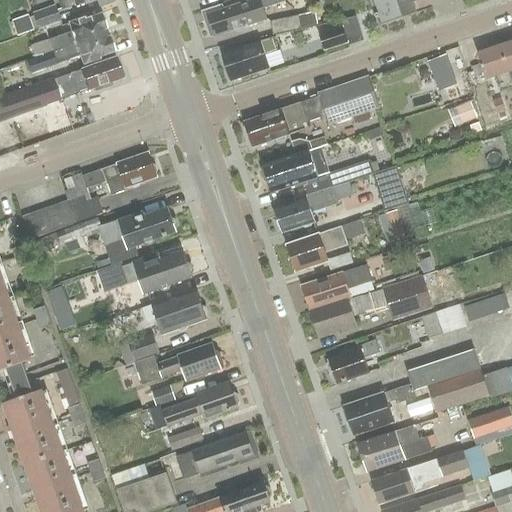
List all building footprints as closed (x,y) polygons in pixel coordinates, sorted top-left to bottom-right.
[(57,0),(61,11),(73,7),(74,8),(95,0),(94,0),(57,0)] [(222,3),(206,8),(208,14),(204,16),(211,38),(233,30),(237,32),(242,30),(244,27),(267,19),(263,9),(286,1),(285,0),(243,0),(245,3),(224,9),(222,3)] [(399,7),(418,0),(369,0),(379,26),(403,17),(399,7)] [(53,5),(31,13),(32,17),(27,18),(26,15),(10,21),(15,36),(37,29),(38,30),(60,22),(53,5)] [(279,33),(317,25),(315,12),(271,22),(274,34),(279,33)] [(52,51),(106,33),(104,26),(105,23),(103,18),(100,17),(100,15),(84,20),(84,18),(68,23),(71,32),(48,40),(28,47),(32,58),(52,51)] [(348,43),(348,44),(363,39),(355,15),(341,20),(342,26),(348,43)] [(318,34),(324,51),(348,43),(342,26),(318,34)] [(112,49),(113,46),(112,42),(109,40),(106,33),(52,51),(32,58),(24,61),(28,74),(56,64),(79,56),(83,65),(99,59),(98,57),(113,52),(112,49)] [(267,55),(277,52),(273,38),(222,55),(230,81),(272,68),(267,55)] [(509,73),(511,71),(511,42),(500,47),(509,73)] [(478,54),(484,73),(486,80),(509,73),(500,47),(478,54)] [(446,57),(429,63),(439,91),(456,85),(446,57)] [(0,121),(60,100),(95,87),(96,91),(111,86),(109,82),(122,78),(115,58),(54,79),(0,98),(0,121)] [(480,64),(471,67),(474,77),(483,74),(480,64)] [(321,97),(305,103),(244,123),(245,125),(244,129),(246,135),(250,136),(253,147),(274,140),(278,142),(284,140),(285,137),(290,135),(288,130),(325,117),(328,126),(378,108),(371,86),(361,90),(358,82),(320,94),(321,97)] [(477,99),(455,108),(462,125),(484,116),(477,99)] [(502,101),(493,104),(497,115),(506,112),(502,101)] [(478,123),(469,128),(473,137),(482,133),(478,123)] [(382,127),(366,133),(369,142),(385,135),(382,127)] [(298,141),(290,144),(294,156),(309,152),(311,151),(309,143),(298,141)] [(306,197),(333,188),(372,175),(369,165),(368,162),(329,175),(320,148),(311,151),(309,152),(294,156),(264,166),(261,171),(264,180),(268,182),(272,193),(289,187),(293,190),(303,186),(306,197)] [(141,183),(157,178),(156,174),(157,171),(156,167),(152,165),(148,153),(83,176),(88,189),(108,182),(112,193),(131,186),(135,188),(139,187),(141,183)] [(370,164),(369,165),(372,175),(378,173),(376,168),(376,167),(376,166),(375,166),(375,165),(374,165),(374,164),(373,164),(372,164),(371,164),(370,164)] [(378,173),(372,175),(376,188),(400,181),(396,168),(378,173)] [(82,174),(65,180),(68,190),(66,191),(69,200),(69,201),(70,201),(86,195),(88,201),(92,200),(91,198),(88,189),(83,176),(82,174)] [(313,212),(338,204),(333,188),(306,197),(298,199),(296,203),(275,210),(279,221),(277,223),(279,229),(283,231),(283,234),(302,227),(305,229),(311,227),(312,224),(316,223),(313,212)] [(78,223),(103,215),(96,196),(91,198),(92,200),(88,201),(86,195),(70,201),(78,223)] [(59,204),(67,227),(78,223),(70,201),(69,201),(59,204)] [(55,231),(67,227),(59,204),(47,208),(55,231)] [(43,235),(55,231),(47,208),(35,212),(43,235)] [(175,230),(178,226),(176,221),(171,219),(168,209),(146,217),(144,212),(114,222),(115,224),(100,229),(112,265),(137,256),(134,248),(143,245),(147,246),(153,244),(155,240),(176,233),(175,230)] [(396,210),(384,213),(378,215),(388,246),(406,240),(396,210)] [(31,239),(43,235),(35,212),(24,216),(31,239)] [(62,242),(100,229),(98,223),(96,217),(58,230),(62,242)] [(342,227),(347,241),(365,234),(360,221),(342,227)] [(348,245),(347,241),(342,227),(288,246),(297,272),(328,262),(325,253),(348,245)] [(23,245),(11,249),(14,259),(26,254),(23,245)] [(98,274),(103,289),(104,292),(138,281),(143,295),(160,289),(164,292),(169,290),(171,285),(192,278),(191,276),(194,272),(192,268),(187,265),(184,253),(161,261),(159,254),(132,263),(133,266),(124,269),(123,265),(98,274)] [(26,254),(14,259),(18,268),(30,264),(26,254)] [(301,287),(302,289),(310,310),(352,297),(349,290),(374,282),(367,266),(301,287)] [(0,271),(0,303),(10,300),(0,271)] [(422,279),(389,289),(312,314),(319,336),(342,329),(343,332),(357,327),(353,316),(363,313),(364,317),(369,315),(368,311),(389,305),(394,321),(432,309),(422,279)] [(60,289),(45,294),(48,302),(63,297),(60,289)] [(206,316),(207,313),(205,308),(202,307),(197,290),(142,309),(147,323),(156,320),(162,335),(178,330),(181,332),(186,330),(188,326),(207,320),(206,316)] [(477,320),(511,307),(511,295),(511,292),(472,305),(477,320)] [(10,300),(0,303),(0,338),(21,331),(10,300)] [(422,319),(429,341),(467,328),(460,306),(422,319)] [(44,307),(33,311),(36,320),(48,316),(44,307)] [(69,313),(54,319),(59,334),(74,328),(69,313)] [(48,316),(36,320),(39,329),(51,325),(48,316)] [(21,331),(0,338),(0,372),(6,370),(10,381),(26,375),(23,365),(32,362),(21,331)] [(135,363),(161,354),(155,338),(130,347),(135,363)] [(371,356),(380,353),(376,342),(343,354),(344,356),(330,361),(329,359),(327,360),(332,373),(329,374),(333,383),(335,382),(337,387),(339,386),(338,384),(356,378),(357,381),(367,378),(366,375),(377,371),(371,356)] [(162,380),(161,378),(182,371),(186,382),(192,379),(197,381),(204,379),(205,374),(221,369),(222,366),(218,354),(214,352),(211,345),(177,356),(178,358),(157,365),(155,357),(135,364),(143,387),(162,380)] [(511,391),(511,378),(509,369),(483,377),(475,351),(407,372),(412,385),(345,408),(346,410),(343,412),(347,423),(350,422),(355,437),(394,423),(387,403),(395,400),(396,404),(416,397),(414,392),(428,387),(436,413),(489,396),(490,399),(511,391)] [(237,407),(239,401),(237,396),(232,394),(228,382),(194,394),(196,399),(162,411),(167,426),(201,414),(203,420),(206,419),(210,421),(215,419),(216,416),(237,409),(237,407)] [(17,401),(3,406),(14,436),(53,423),(42,391),(34,394),(30,383),(13,389),(17,401)] [(170,386),(151,393),(156,407),(175,401),(170,386)] [(79,407),(68,412),(71,421),(83,416),(79,407)] [(503,411),(461,425),(467,442),(509,429),(503,411)] [(100,412),(93,414),(97,425),(109,421),(107,415),(100,412)] [(83,416),(71,421),(75,429),(86,425),(83,416)] [(53,423),(14,436),(25,467),(64,453),(53,423)] [(199,430),(167,441),(172,454),(203,443),(199,430)] [(176,458),(184,480),(215,469),(216,472),(258,458),(252,441),(249,442),(246,433),(192,452),(176,458)] [(358,446),(368,474),(407,461),(433,451),(428,437),(401,446),(397,433),(359,446),(359,445),(358,446)] [(64,453),(25,467),(35,497),(74,484),(64,453)] [(461,453),(434,462),(372,483),(380,506),(415,494),(412,485),(466,467),(461,453)] [(97,460),(86,464),(89,473),(101,469),(97,460)] [(110,475),(123,511),(154,511),(155,511),(177,504),(166,474),(147,481),(141,464),(110,475)] [(101,469),(89,473),(92,482),(104,478),(101,469)] [(490,494),(495,509),(511,502),(511,479),(509,471),(486,478),(491,493),(490,494)] [(269,500),(272,496),(269,488),(264,486),(263,483),(188,510),(188,511),(247,511),(247,510),(269,502),(269,500)] [(84,511),(74,484),(35,497),(40,511),(84,511)] [(461,487),(444,493),(386,511),(433,511),(466,501),(461,487)] [(511,511),(511,502),(495,509),(484,511),(511,511)]
